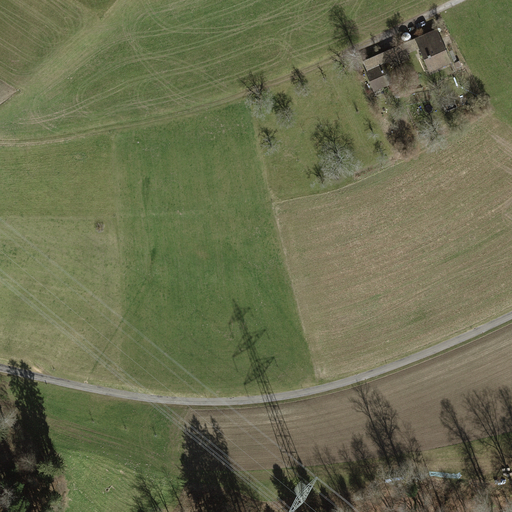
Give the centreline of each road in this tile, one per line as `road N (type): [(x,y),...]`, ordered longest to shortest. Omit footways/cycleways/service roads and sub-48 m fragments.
road 1 (unclassified): [(511,313),(416,357),(289,395),(152,399),(0,368)]
road 2 (track): [(350,53),(461,0)]
